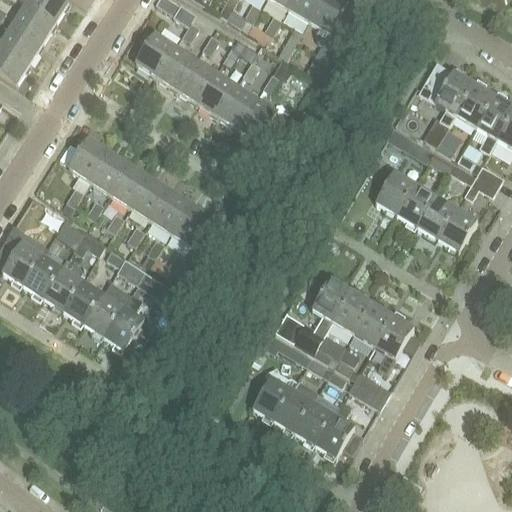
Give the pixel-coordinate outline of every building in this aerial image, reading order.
[(56,31),(70,10),(54,0),(32,0),(26,11),(56,31)] [(189,32),(191,29),(196,20),(164,0),(161,0),(156,9),(174,21),(173,22),(189,32)] [(188,0),(207,11),(213,0),(188,0)] [(230,0),(222,14),(230,19),(240,3),(234,0),(230,0)] [(268,0),(267,3),(287,15),(296,0),(268,0)] [(296,0),(287,15),(308,27),(323,0),(296,0)] [(328,39),(304,80),(324,92),(352,44),(333,33),(348,9),(332,0),(323,0),(308,27),(328,39)] [(245,26),(251,30),(260,15),(253,10),(243,25),(245,26)] [(56,31),(26,11),(12,31),(43,51),(56,31)] [(273,22),(264,37),(272,42),(281,27),(273,22)] [(200,34),(191,29),(189,32),(182,43),(190,49),(200,34)] [(12,31),(0,50),(0,52),(30,71),(43,51),(12,31)] [(276,63),(285,68),(300,41),(292,36),(276,63)] [(157,83),(176,53),(156,39),(136,70),(157,83)] [(212,42),(203,56),(211,62),(220,47),(212,42)] [(30,71),(0,52),(0,80),(17,92),(30,71)] [(157,83),(177,96),(197,66),(176,53),(157,83)] [(232,55),(223,69),(231,74),(240,60),(232,55)] [(246,65),(251,69),(252,68),(256,61),(251,57),(246,65)] [(197,66),(177,96),(197,109),(217,78),(197,66)] [(252,68),(243,82),(251,88),(260,73),(252,68)] [(449,132),(455,121),(474,89),(463,83),(466,79),(456,73),(453,77),(434,108),(445,115),(439,126),(449,132)] [(237,91),(217,78),(197,109),(218,122),(237,91)] [(272,81),(263,95),(272,101),(281,87),(272,81)] [(455,121),(477,133),(495,102),(474,89),(455,121)] [(218,122),(238,135),(257,104),(237,91),(218,122)] [(496,145),(497,145),(511,120),(511,112),(495,102),(477,133),(487,139),(479,153),(489,159),(496,145)] [(259,148),(278,118),(257,104),(238,135),(259,148)] [(511,120),(497,145),(511,154),(511,120)] [(70,175),(90,188),(110,158),(89,145),(70,175)] [(428,155),(414,147),(409,154),(424,163),(428,155)] [(437,155),(451,164),(455,156),(441,148),(437,155)] [(130,171),(110,158),(90,188),(110,201),(130,171)] [(449,167),(435,159),(430,167),(444,175),(449,167)] [(477,180),(482,172),(462,160),(457,168),(477,180)] [(110,201),(131,214),(150,184),(130,171),(110,201)] [(470,180),(455,171),(451,179),(465,187),(470,180)] [(482,172),(477,180),(499,193),(504,185),(482,172)] [(376,208),(396,221),(415,189),(394,177),(376,208)] [(493,204),(499,193),(477,180),(464,202),(472,207),(479,196),(493,204)] [(171,197),(150,184),(131,214),(151,227),(171,197)] [(417,233),(436,202),(415,189),(396,221),(417,233)] [(75,214),(85,199),(77,194),(68,209),(75,214)] [(191,209),(171,197),(151,227),(171,240),(191,209)] [(417,233),(438,245),(457,214),(436,202),(417,233)] [(95,227),(105,212),(97,207),(88,222),(95,227)] [(211,222),(191,209),(171,240),(192,253),(211,222)] [(459,258),(478,227),(457,214),(438,245),(459,258)] [(115,239),(125,225),(117,220),(108,235),(115,239)] [(72,232),(74,230),(67,225),(60,236),(56,242),(63,247),(72,232)] [(3,279),(23,292),(43,262),(48,253),(15,232),(10,241),(22,249),(3,279)] [(136,252),(145,238),(137,233),(128,248),(136,252)] [(105,254),(92,245),(87,253),(100,261),(105,254)] [(156,265),(165,251),(158,246),(148,261),(156,265)] [(125,267),(112,258),(107,266),(120,274),(125,267)] [(176,278),(185,264),(178,259),(169,273),(176,278)] [(44,305),(63,275),(43,262),(23,292),(44,305)] [(124,280),(139,289),(145,279),(131,270),(124,280)] [(44,305),(64,318),(83,288),(63,275),(44,305)] [(170,295),(145,279),(139,289),(163,305),(170,295)] [(122,284),(116,294),(129,302),(135,292),(122,284)] [(316,335),(326,341),(333,328),(352,297),(331,284),(313,316),(323,322),(316,335)] [(84,331),(104,301),(83,288),(64,318),(84,331)] [(354,340),(372,309),(352,297),(333,328),(354,340)] [(125,358),(133,345),(143,351),(154,334),(144,328),(144,327),(133,320),(142,306),(132,300),(123,314),(104,344),(125,358)] [(84,331),(104,344),(123,314),(104,301),(84,331)] [(354,340),(375,353),(393,322),(372,309),(354,340)] [(387,379),(395,365),(414,334),(393,322),(375,353),(387,360),(378,374),(387,379)] [(318,355),(326,341),(316,335),(310,332),(303,333),(293,349),(314,362),(318,355)] [(287,361),(307,373),(311,365),(291,353),(287,361)] [(332,363),(318,355),(314,362),(328,370),(332,363)] [(326,374),(311,365),(307,373),(321,381),(326,374)] [(335,374),(349,382),(353,376),(338,367),(335,374)] [(277,375),(268,379),(271,386),(253,416),(274,428),(298,388),(292,384),(287,385),(279,380),(277,375)] [(346,386),(333,378),(328,385),(342,393),(346,386)] [(360,378),(354,387),(376,400),(381,391),(360,378)] [(376,400),(354,387),(349,397),(370,410),(376,400)] [(295,440),(313,409),(293,397),(298,388),(274,428),(295,440)] [(342,427),(351,412),(343,408),(335,422),(334,422),(316,453),(336,465),(354,434),(342,427)] [(295,440),(316,453),(334,422),(313,409),(295,440)]
